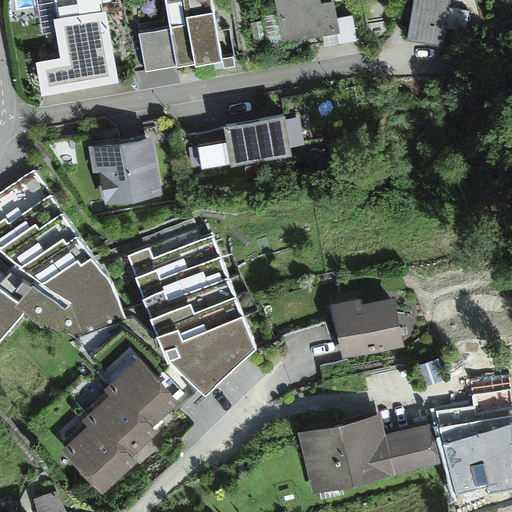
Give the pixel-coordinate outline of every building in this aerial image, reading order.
[(40,97),(120,83),(108,10),(103,11),(100,0),(57,0),(61,18),(55,20),(62,58),(34,63),(40,97)] [(144,74),(223,60),(212,0),(166,0),(171,29),(137,35),(144,74)] [(324,35),(339,33),(337,18),(334,1),(322,3),(321,0),(276,0),(283,41),(324,35)] [(413,0),(408,40),(443,46),(447,23),(450,0),(413,0)] [(353,15),(337,18),(339,33),(324,35),(326,45),(357,41),(353,15)] [(286,117),(285,114),(223,125),(191,131),(193,144),(189,145),(193,162),(201,160),(202,164),(231,159),(232,162),(290,151),(289,143),(303,140),(298,115),(286,117)] [(161,194),(152,138),(91,148),(95,172),(99,171),(104,204),(161,194)] [(10,221),(51,192),(35,169),(0,191),(0,217),(5,214),(10,221)] [(38,223),(62,209),(51,192),(10,221),(5,214),(0,217),(0,242),(36,216),(38,223)] [(68,236),(77,229),(62,209),(38,223),(36,216),(0,242),(0,247),(16,261),(62,229),(68,236)] [(82,259),(93,252),(77,229),(68,236),(62,229),(16,261),(44,279),(79,255),(82,259)] [(129,255),(136,273),(158,264),(162,275),(220,252),(212,233),(156,255),(152,246),(129,255)] [(79,255),(44,279),(71,306),(50,330),(79,338),(129,322),(113,280),(93,252),(82,259),(79,255)] [(136,273),(143,290),(165,281),(170,294),(227,272),(220,252),(162,275),(158,264),(136,273)] [(143,290),(151,312),(193,296),(198,307),(236,293),(227,272),(170,294),(165,281),(143,290)] [(0,343),(26,312),(48,331),(66,310),(28,277),(14,293),(0,280),(0,343)] [(181,320),(186,333),(243,312),(236,293),(198,307),(193,296),(151,312),(157,329),(181,320)] [(335,309),(342,349),(395,339),(388,299),(335,309)] [(207,398),(255,348),(243,312),(186,333),(181,320),(157,329),(168,362),(207,398)] [(107,383),(143,424),(171,399),(135,358),(107,383)] [(433,360),(416,365),(421,382),(438,377),(433,360)] [(84,413),(121,454),(148,429),(110,389),(84,413)] [(476,408),(438,413),(457,492),(490,485),(491,491),(511,487),(511,451),(508,392),(474,397),(476,408)] [(373,418),(303,435),(316,487),(434,458),(426,426),(378,438),(373,418)] [(129,462),(88,421),(63,446),(104,487),(129,462)]
